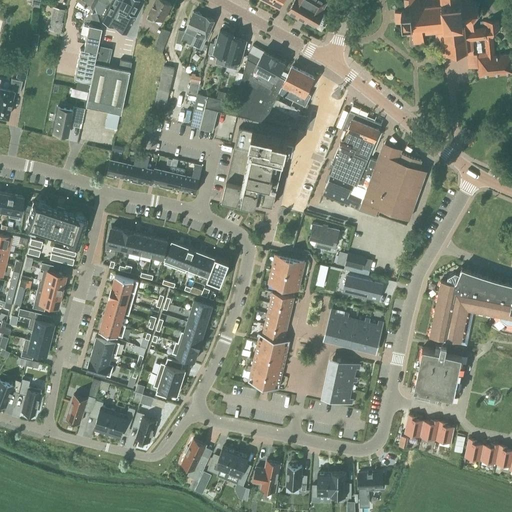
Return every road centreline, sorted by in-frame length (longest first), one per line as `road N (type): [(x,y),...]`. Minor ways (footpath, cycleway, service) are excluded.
road 1 (residential): [(101,192),(45,432)]
road 2 (residential): [(391,398),(415,288),(476,173)]
road 3 (residential): [(391,398),(383,434),(356,451),(222,424),(197,411)]
road 4 (unknown): [(328,205),(409,234),(433,179),(435,144)]
road 5 (tertiary): [(476,173),(333,65)]
road 6 (residential): [(246,244),(244,282),(197,411)]
road 7 (residential): [(45,432),(152,458),(197,411)]
road 8 (residential): [(246,244),(215,219),(101,192)]
road 9 (residential): [(333,65),(292,204)]
road 10 (tertiary): [(333,65),(215,0)]
